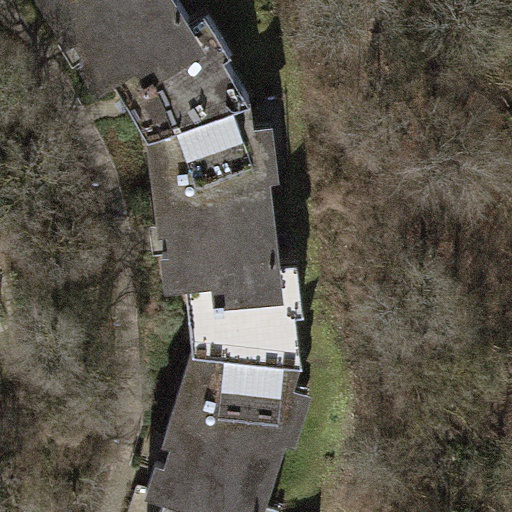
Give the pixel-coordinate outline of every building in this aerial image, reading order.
[(98,41),(123,77),(173,64),(218,29),(198,0),(56,0),(83,45),(98,41)] [(157,133),(276,105),(226,23),(218,29),(173,64),(123,77),(157,133)] [(171,280),(186,282),(229,281),(229,303),(299,302),(276,105),(157,133),(160,217),(173,216),(177,239),(167,242),(171,280)] [(0,280),(0,331),(16,326),(0,280)] [(186,282),(187,353),(280,352),(316,351),(316,321),(299,321),(299,302),(229,303),(229,281),(186,282)] [(139,481),(163,494),(201,511),(270,511),(321,393),(280,352),(187,353),(139,481)] [(201,511),(163,494),(154,511),(201,511)]
